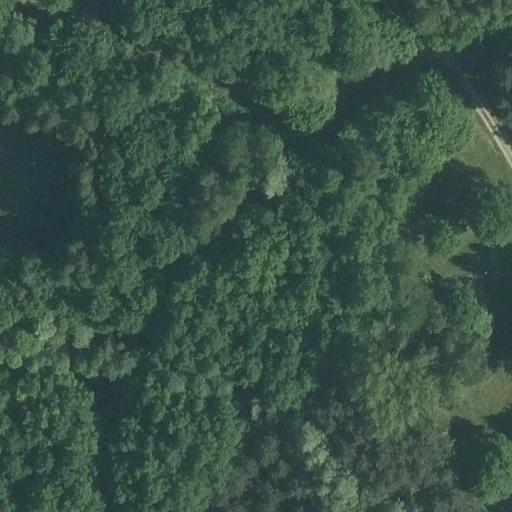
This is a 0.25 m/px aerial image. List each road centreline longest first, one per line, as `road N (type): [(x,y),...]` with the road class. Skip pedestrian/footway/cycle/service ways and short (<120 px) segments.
road 1 (track): [(437,184),(316,135),(222,212),(179,264),(129,370),(113,423),(116,511)]
road 2 (track): [(417,0),(440,51),(369,89),(316,135),(218,69),(118,24),(15,0)]
road 3 (track): [(440,51),(511,160)]
